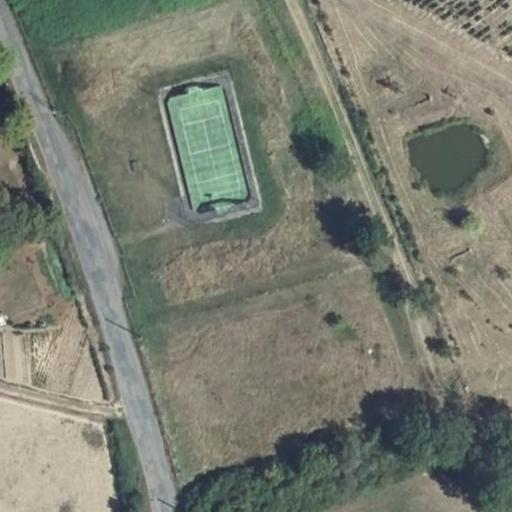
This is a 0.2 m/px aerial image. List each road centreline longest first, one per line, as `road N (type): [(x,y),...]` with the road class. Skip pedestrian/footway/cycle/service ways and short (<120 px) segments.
road 1 (unclassified): [(166,511),(76,200),(0,11)]
road 2 (track): [(511,449),(458,402),(304,0)]
road 3 (track): [(511,71),(377,0)]
